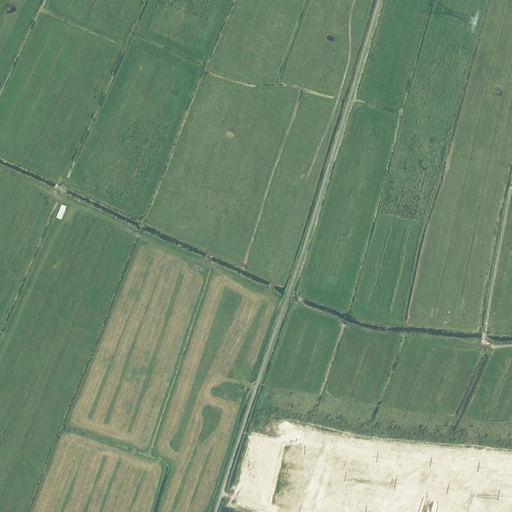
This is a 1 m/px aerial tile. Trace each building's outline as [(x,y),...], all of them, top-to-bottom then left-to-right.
[(303,443),(301,450),(312,452),(313,452),(314,449),(314,447),(314,446),(310,445),(310,444),(306,443),(306,444),(303,443)] [(329,454),(328,458),(335,459),(337,449),(334,448),(332,448),(331,448),(330,451),(329,450),(329,454)] [(258,453),(251,451),(245,474),(252,476),(258,453)] [(348,452),(346,462),(352,463),(353,460),(354,460),(355,456),(354,456),(355,453),(348,452)] [(382,455),(381,466),(387,466),(388,462),(389,459),(388,459),(388,456),(387,456),(385,455),(382,455)] [(405,461),(403,464),(404,466),(404,467),(414,468),(415,468),(415,462),(411,461),(411,460),(408,460),(408,461),(405,460),(405,461)] [(298,461),(296,467),(307,471),(308,469),(307,469),(308,468),(307,468),(308,464),(298,461)] [(459,467),(459,473),(468,474),(468,472),(469,472),(469,469),(469,468),(465,468),(465,465),(460,465),(460,467),(459,467)] [(484,468),(483,475),(491,476),(492,465),(486,465),(486,468),(484,468)] [(296,467),(294,474),(304,477),(305,474),(306,474),(306,473),(307,473),(307,471),(296,467)] [(404,467),(403,473),(407,474),(406,475),(410,475),(410,474),(414,474),(414,468),(404,467)] [(332,476),(330,483),(340,486),(342,480),(338,478),(335,477),(332,476)] [(330,483),(328,488),(338,491),(340,486),(330,483)] [(398,488),(397,490),(409,494),(411,487),(401,484),(400,488),(399,488),(398,488)] [(291,485),(289,491),(292,492),(291,493),(295,495),(295,494),(299,495),(301,489),(291,485)] [(328,488),(326,494),(336,497),(338,491),(328,488)] [(397,490),(397,492),(398,493),(397,493),(398,494),(397,497),(407,500),(409,494),(397,490)] [(454,492),(452,498),(462,501),(463,499),(464,499),(464,496),(464,495),(454,492)] [(326,494),(324,500),(327,501),(330,502),(334,503),(336,497),(326,494)] [(452,498),(450,504),(460,507),(462,501),(452,498)] [(367,499),(365,505),(376,509),(377,507),(376,507),(377,506),(376,506),(377,502),(367,499)] [(285,503),(282,509),(291,511),(292,511),(294,506),(291,505),(292,504),(289,503),(288,504),(285,503)]
